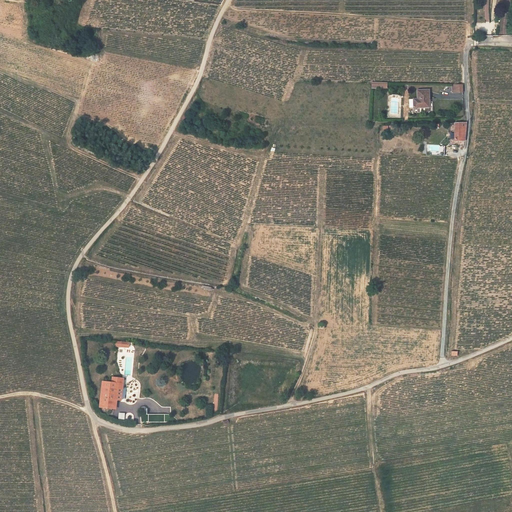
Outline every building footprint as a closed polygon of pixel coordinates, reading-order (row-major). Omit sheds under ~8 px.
[(476,32),(495,32),(495,22),(476,22),(476,32)] [(413,107),(418,107),(430,107),(430,98),(427,98),(427,89),(417,89),(417,99),(413,99),(413,107)] [(455,123),(454,139),(464,140),(465,123),(455,123)] [(427,155),(444,155),(444,145),(427,144),(427,155)] [(102,381),(99,406),(112,408),(113,403),(117,403),(120,402),(124,402),(125,393),(123,390),(121,390),(122,379),(120,378),(113,377),(112,377),(111,379),(110,382),(102,381)]
